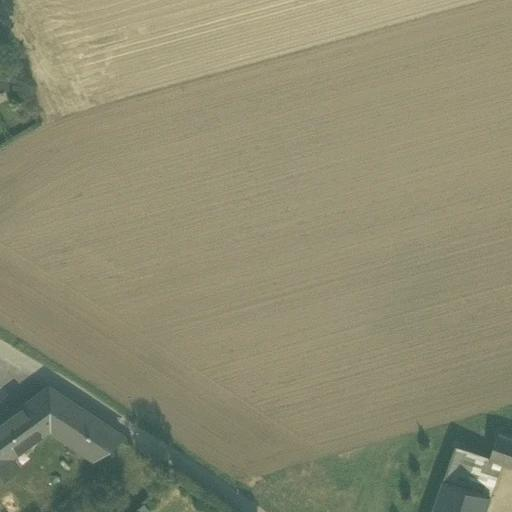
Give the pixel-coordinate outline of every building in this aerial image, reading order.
[(48,387),(26,403),(43,414),(55,423),(100,452),(121,436),(48,387)] [(11,415),(22,430),(43,414),(26,403),(11,415)] [(55,423),(43,414),(22,430),(31,441),(55,423)] [(0,423),(0,442),(2,445),(22,430),(11,415),(0,423)] [(497,459),(511,465),(511,435),(493,428),(484,452),(483,454),(497,459)] [(31,441),(22,430),(2,445),(11,456),(31,441)] [(450,438),(437,469),(467,482),(480,451),(450,438)] [(0,476),(16,464),(11,456),(2,445),(0,442),(0,476)] [(467,482),(485,489),(497,459),(483,454),(484,452),(480,451),(467,482)] [(419,511),(475,511),(485,489),(467,482),(437,469),(419,511)]
